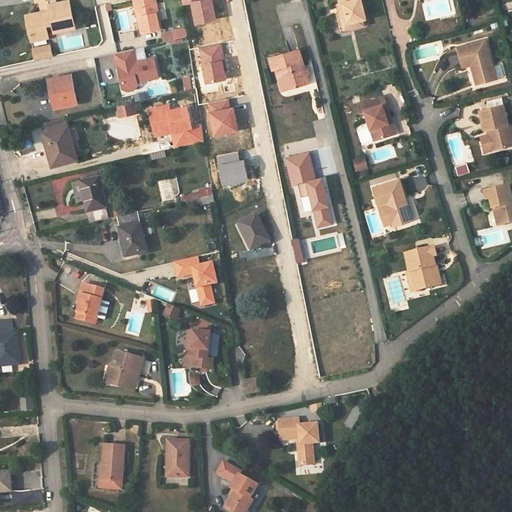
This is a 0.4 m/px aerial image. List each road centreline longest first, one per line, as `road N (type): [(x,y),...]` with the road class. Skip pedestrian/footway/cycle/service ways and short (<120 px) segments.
road 1 (residential): [(46,404),(222,413),(362,381),(472,284)]
road 2 (residential): [(417,102),(472,284)]
road 3 (residential): [(17,234),(32,256),(46,404)]
